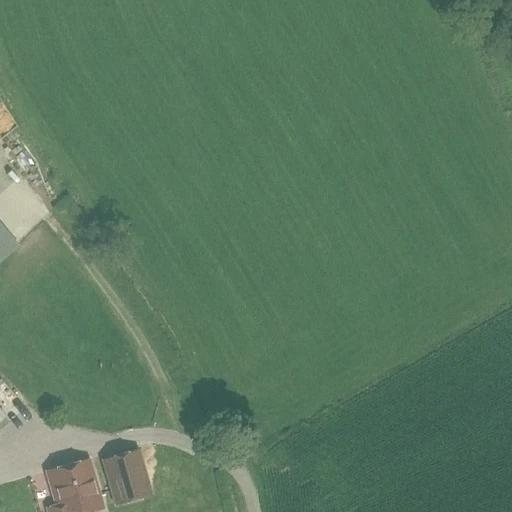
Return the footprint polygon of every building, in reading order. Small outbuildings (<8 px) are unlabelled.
[(0,139),(21,125),(0,95),(0,139)] [(0,259),(16,244),(0,225),(0,259)] [(0,429),(10,421),(0,410),(0,429)] [(137,451),(104,461),(117,504),(150,495),(137,451)] [(48,511),(90,511),(102,509),(88,460),(47,471),(57,506),(48,508),(48,511)]
